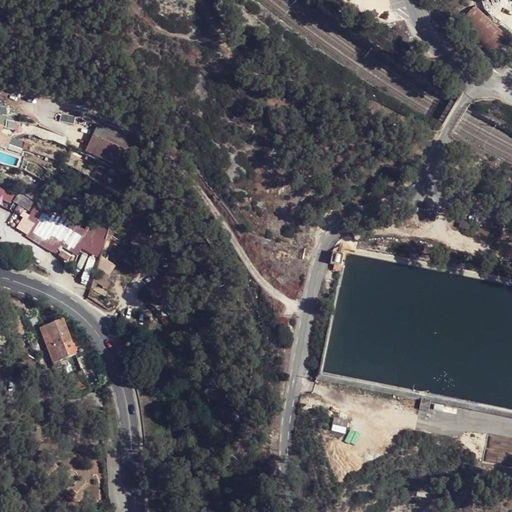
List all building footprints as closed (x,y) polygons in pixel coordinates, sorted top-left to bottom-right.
[(511,40),(477,6),(455,27),(489,62),(511,40)] [(119,176),(132,134),(103,125),(98,138),(89,135),(88,166),(119,176)] [(12,210),(25,216),(32,202),(19,196),(12,210)] [(89,220),(85,228),(36,202),(28,218),(35,222),(27,237),(53,252),(58,243),(94,263),(111,232),(89,220)] [(131,245),(125,255),(135,261),(142,251),(155,260),(163,248),(155,242),(158,238),(150,232),(147,237),(138,231),(129,244),(131,245)] [(332,258),(331,260),(330,266),(341,267),(343,255),(333,253),(332,258)] [(135,261),(125,255),(122,259),(132,265),(135,261)] [(101,273),(95,280),(105,288),(111,281),(101,273)] [(145,288),(152,299),(166,292),(176,286),(168,273),(145,288)] [(89,390),(62,317),(46,324),(73,396),(89,390)] [(429,404),(419,401),(418,410),(429,411),(429,404)]
